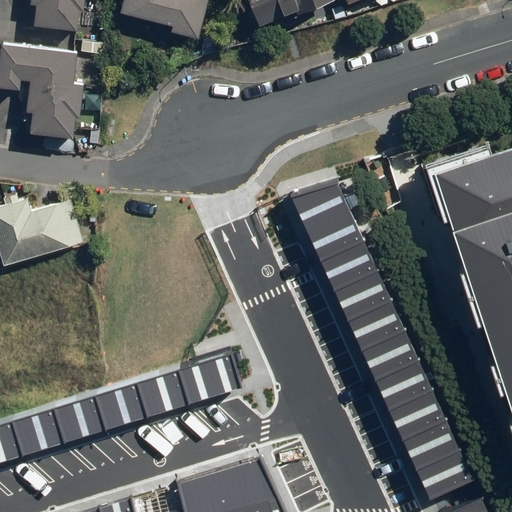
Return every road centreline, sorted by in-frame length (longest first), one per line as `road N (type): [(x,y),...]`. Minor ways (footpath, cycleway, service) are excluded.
road 1 (residential): [(511,40),(203,139)]
road 2 (residential): [(0,162),(99,176),(203,139)]
